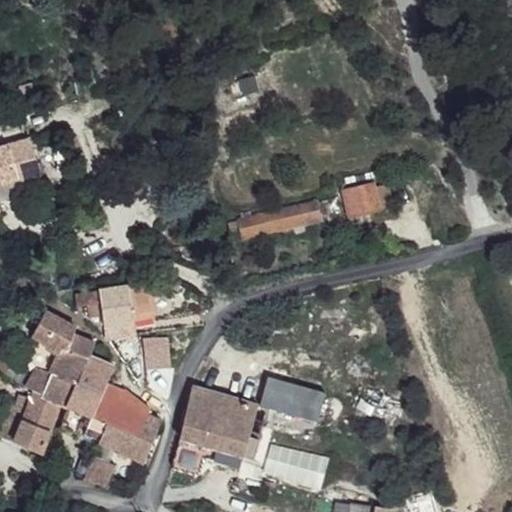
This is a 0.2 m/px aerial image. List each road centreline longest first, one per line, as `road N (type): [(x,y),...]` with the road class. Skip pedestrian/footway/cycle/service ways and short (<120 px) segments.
road 1 (track): [(420,0),(502,234)]
road 2 (residential): [(141,501),(34,491),(13,511)]
